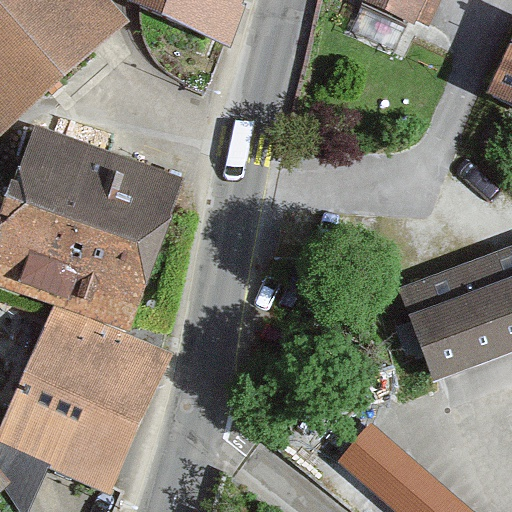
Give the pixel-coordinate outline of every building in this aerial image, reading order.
[(0,0),(0,134),(128,22),(110,0),(0,0)] [(241,0),(129,0),(129,1),(225,46),(241,0)] [(382,0),(426,21),(435,0),(382,0)] [(511,45),(489,89),(511,101),(511,45)] [(47,133),(0,244),(0,279),(54,303),(127,330),(187,188),(47,133)] [(511,338),(511,237),(408,277),(442,365),(511,338)] [(54,303),(0,410),(0,440),(110,493),(170,352),(127,330),(54,303)] [(340,457),(403,511),(484,511),(374,417),(340,457)]
